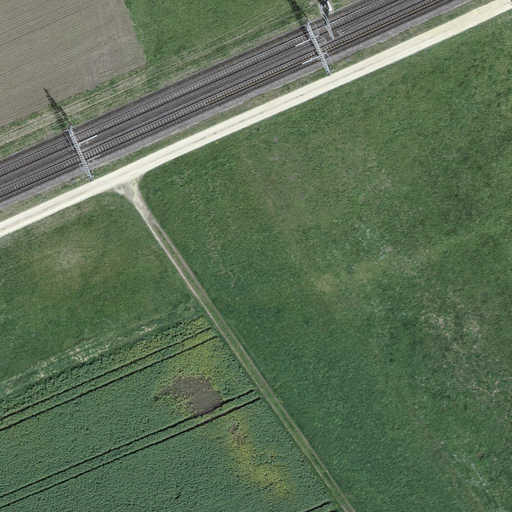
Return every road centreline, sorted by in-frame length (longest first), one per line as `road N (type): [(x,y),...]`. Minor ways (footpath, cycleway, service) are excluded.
road 1 (track): [(121,174),(511,10)]
road 2 (track): [(350,511),(121,174)]
road 3 (track): [(0,229),(121,174)]
